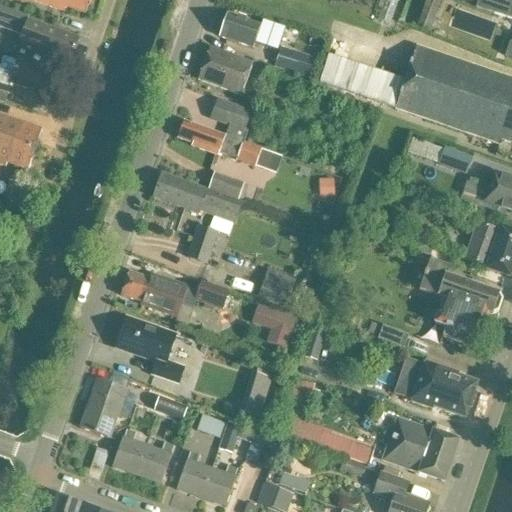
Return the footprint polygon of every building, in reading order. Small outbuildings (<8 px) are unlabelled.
[(13,0),(19,2),(19,0),(64,15),(65,10),(85,17),(90,0),(13,0)] [(442,0),(427,0),(416,28),(429,33),(442,0)] [(511,0),(478,0),(475,11),(511,23),(511,38),(506,58),(511,60),(511,0)] [(30,26),(32,21),(0,9),(0,30),(26,39),(21,52),(47,60),(48,56),(69,64),(76,42),(30,26)] [(260,29),(226,18),(219,40),(252,52),(254,46),(274,52),(276,45),(278,36),(260,30),(260,29)] [(337,47),(330,78),(345,81),(353,51),(337,47)] [(511,83),(416,50),(404,85),(396,113),(418,121),(501,149),(503,144),(511,147),(511,83)] [(240,99),(252,66),(209,51),(197,83),(240,99)] [(293,61),(278,56),(273,71),(308,82),(315,61),(295,55),(293,61)] [(10,88),(27,93),(28,89),(51,97),(57,79),(3,61),(0,70),(0,104),(4,106),(10,88)] [(230,129),(226,139),(244,146),(248,135),(245,134),(251,117),(217,104),(210,122),(230,129)] [(28,174),(42,132),(0,118),(0,168),(5,170),(6,166),(28,174)] [(244,146),(226,139),(225,141),(183,125),(177,142),(197,149),(198,153),(217,160),(218,157),(255,170),(261,154),(243,147),(244,146)] [(466,178),(472,160),(444,150),(438,168),(466,178)] [(237,203),(243,188),(213,176),(207,192),(237,203)] [(236,220),(241,206),(207,193),(206,193),(161,177),(153,201),(198,218),(199,214),(202,207),(236,220)] [(511,216),(511,183),(493,177),(483,207),(511,216)] [(468,201),(483,203),(486,184),(472,182),(468,201)] [(499,234),(479,227),(475,226),(463,262),(487,270),(486,273),(509,281),(511,272),(511,234),(500,230),(499,234)] [(207,269),(217,236),(196,229),(186,262),(207,269)] [(433,247),(407,238),(402,250),(429,259),(433,247)] [(497,315),(501,304),(498,298),(447,280),(450,271),(431,264),(420,294),(443,302),(434,327),(446,332),(443,341),(463,348),(466,338),(476,342),(485,316),(491,318),(497,315)] [(265,270),(257,295),(283,304),(291,279),(265,270)] [(151,283),(128,276),(120,299),(142,306),(142,307),(177,319),(186,290),(152,279),(151,283)] [(200,286),(194,303),(222,313),(228,295),(200,286)] [(178,388),(183,371),(166,365),(175,338),(126,321),(115,352),(156,366),(151,379),(178,388)] [(327,329),(313,325),(302,360),(317,364),(327,329)] [(399,351),(403,337),(382,329),(377,342),(399,351)] [(451,375),(424,366),(410,406),(431,414),(432,411),(464,421),(476,386),(450,378),(451,375)] [(251,374),(244,416),(264,419),(271,378),(251,374)] [(118,417),(118,415),(123,403),(126,393),(96,382),(88,407),(118,417)] [(277,439),(366,470),(373,451),(303,426),(314,388),(294,383),(277,439)] [(188,410),(158,399),(152,414),(183,425),(188,410)] [(128,418),(118,415),(118,417),(88,407),(79,432),(109,442),(116,420),(126,424),(128,418)] [(208,438),(213,423),(202,419),(196,434),(208,438)] [(443,486),(458,443),(398,423),(382,465),(443,486)] [(232,456),(240,429),(227,425),(219,452),(232,456)] [(112,471),(136,479),(146,450),(132,445),(135,437),(125,434),(122,441),(112,471)] [(265,439),(254,436),(248,456),(259,460),(265,439)] [(161,455),(146,450),(136,479),(161,488),(171,459),(171,458),(173,451),(164,447),(161,455)] [(176,493),(200,502),(211,473),(196,467),(199,460),(189,456),(187,464),(186,464),(176,493)] [(361,481),(365,470),(343,463),(339,473),(361,481)] [(211,473),(200,502),(225,511),(235,481),(238,473),(228,470),(225,478),(211,473)] [(425,511),(427,507),(403,499),(407,488),(380,478),(374,497),(393,504),(390,511),(425,511)] [(270,511),(287,511),(293,498),(263,487),(256,506),(270,511)] [(78,511),(79,508),(56,500),(52,511),(78,511)]
